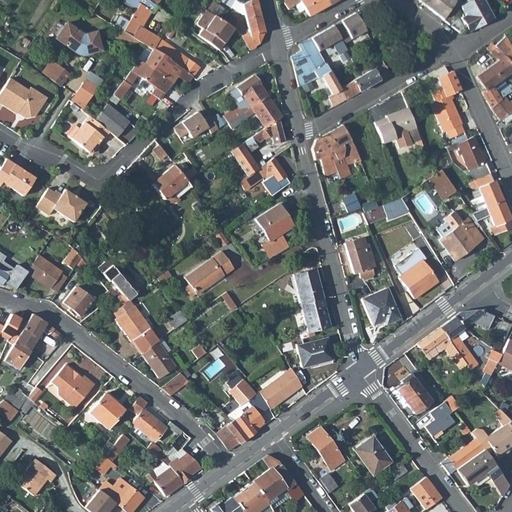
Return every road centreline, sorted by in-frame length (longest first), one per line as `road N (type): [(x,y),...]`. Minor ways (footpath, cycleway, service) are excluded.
road 1 (residential): [(0,130),(98,181),(195,90),(276,45)]
road 2 (residential): [(226,468),(182,418),(63,323),(0,297)]
road 3 (residential): [(299,134),(359,371)]
road 4 (residential): [(359,371),(464,511)]
road 5 (residential): [(451,50),(299,134)]
road 6 (residential): [(451,50),(511,184)]
road 7 (tertiary): [(359,371),(473,287)]
